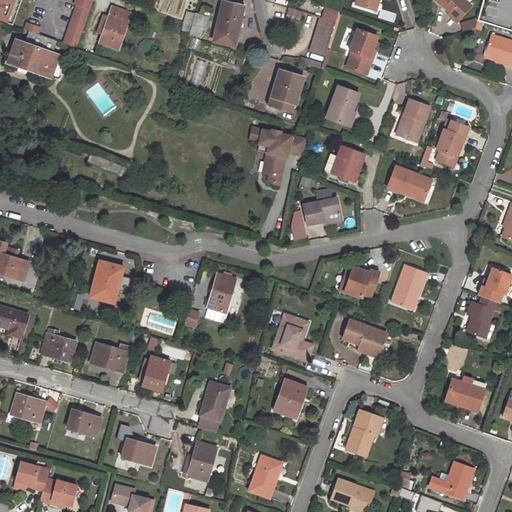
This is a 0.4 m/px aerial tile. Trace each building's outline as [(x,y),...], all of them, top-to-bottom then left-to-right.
[(0,0),(0,22),(5,24),(9,11),(13,0),(0,0)] [(19,0),(17,0),(13,0),(9,11),(14,13),(19,0)] [(75,49),(92,0),(91,0),(75,0),(74,6),(76,7),(63,45),(75,49)] [(374,0),(356,0),(355,4),(372,9),(374,0)] [(435,0),(449,12),(451,10),(459,18),(470,6),(467,3),(463,0),(435,0)] [(234,45),(235,40),(242,7),(222,2),(213,40),(234,45)] [(111,7),(108,17),(102,35),(99,43),(117,49),(127,22),(131,24),(134,15),(111,7)] [(302,12),(288,8),(285,15),(300,20),(302,12)] [(326,9),(323,19),(335,22),(338,13),(326,9)] [(451,10),(449,12),(447,14),(455,22),(459,18),(451,10)] [(14,13),(9,11),(5,24),(10,26),(14,13)] [(191,25),(194,16),(186,14),(184,22),(191,25)] [(207,18),(194,14),(194,16),(191,25),(201,28),(204,29),(207,18)] [(102,35),(108,17),(102,16),(96,32),(102,35)] [(326,50),(335,22),(323,19),(319,17),(308,51),(324,57),(326,50)] [(475,28),(477,21),(474,19),(459,24),(462,32),(475,28)] [(189,32),(191,25),(184,22),(182,30),(189,32)] [(27,32),(37,35),(40,29),(27,24),(24,31),(27,32)] [(201,28),(191,25),(189,32),(199,35),(201,28)] [(366,74),(371,59),(368,58),(371,51),(376,37),(356,29),(349,50),(351,51),(346,67),(366,74)] [(30,75),(32,70),(50,77),(58,56),(52,54),(56,42),(37,35),(27,32),(23,43),(15,40),(8,57),(5,56),(2,66),(26,75),(27,73),(30,75)] [(511,64),(511,42),(490,35),(483,56),(504,62),(503,64),(511,67),(511,64)] [(326,50),(324,57),(321,68),(324,70),(330,50),(326,50)] [(239,56),(238,57),(235,66),(241,68),(244,58),(239,56)] [(279,71),(276,80),(278,80),(273,96),(268,95),(265,104),(291,112),(301,78),(279,71)] [(278,80),(276,80),(273,79),(268,95),(273,96),(278,80)] [(325,117),(344,125),(349,112),(351,112),(358,94),(337,86),(325,117)] [(409,100),(404,114),(407,115),(399,135),(415,142),(428,107),(409,100)] [(349,112),(344,125),(349,126),(354,113),(351,112),(349,112)] [(407,115),(404,114),(396,134),(399,135),(407,115)] [(467,127),(450,121),(448,127),(447,130),(443,129),(436,149),(439,151),(435,159),(447,164),(450,155),(456,158),(459,149),(456,147),(460,137),(463,138),(467,127)] [(302,156),(306,140),(252,128),(250,140),(259,142),(257,151),(266,153),(265,163),(268,163),(266,174),(269,175),(268,182),(279,185),(285,157),(287,157),(288,153),(302,156)] [(353,182),(363,155),(341,146),(331,173),(353,182)] [(108,160),(89,154),(88,157),(86,162),(105,169),(108,160)] [(453,166),(456,158),(450,155),(447,164),(453,166)] [(120,165),(108,160),(105,169),(117,173),(120,165)] [(116,175),(123,178),(127,167),(120,165),(117,173),(116,175)] [(405,191),(424,199),(430,180),(394,166),(386,188),(404,194),(405,191)] [(82,189),(74,187),(73,191),(71,196),(79,198),(82,189)] [(318,202),(330,199),(328,190),(316,193),(318,202)] [(423,201),(424,199),(405,191),(404,194),(423,201)] [(322,221),(339,217),(336,198),(330,199),(318,202),(302,206),(306,224),(322,221)] [(511,202),(503,224),(506,225),(502,237),(511,240),(511,202)] [(292,241),(305,238),(299,210),(292,212),(289,226),(292,241)] [(0,273),(22,281),(28,262),(15,259),(2,255),(4,247),(6,243),(0,241),(0,273)] [(2,255),(15,259),(17,251),(4,247),(2,255)] [(121,276),(123,268),(99,261),(90,296),(114,303),(117,290),(121,276)] [(412,293),(418,295),(426,273),(404,265),(391,302),(406,308),(412,293)] [(378,273),(370,270),(369,273),(359,269),(352,266),(350,271),(343,291),(361,298),(362,295),(369,297),(378,273)] [(481,286),(478,296),(481,297),(495,302),(497,303),(501,294),(503,294),(510,275),(492,268),(487,280),(485,287),(481,286)] [(343,291),(350,271),(346,270),(339,289),(343,291)] [(225,313),(235,279),(216,274),(206,307),(208,308),(225,313)] [(130,279),(121,276),(117,290),(126,293),(130,279)] [(80,310),(84,295),(76,293),(72,308),(80,310)] [(412,310),(418,295),(412,293),(406,308),(412,310)] [(495,302),(481,297),(478,304),(471,301),(466,316),(471,317),(466,332),(485,339),(490,323),(488,323),(495,302)] [(0,326),(9,329),(13,330),(12,335),(21,338),(28,315),(0,306),(0,326)] [(225,313),(208,308),(206,316),(223,321),(226,313),(225,313)] [(197,313),(187,310),(183,324),(193,327),(197,313)] [(300,333),(304,321),(284,314),(272,349),(306,361),(309,351),(298,347),(301,341),(303,334),(300,333)] [(369,347),(380,351),(386,334),(349,320),(342,338),(356,343),(357,340),(361,341),(360,344),(358,350),(367,353),(369,347)] [(55,358),(61,360),(69,362),(75,342),(57,337),(58,331),(47,328),(41,353),(48,355),(48,356),(55,358)] [(154,350),(157,340),(150,338),(147,348),(154,350)] [(298,347),(309,351),(312,345),(301,341),(298,347)] [(122,372),(128,347),(119,344),(118,349),(96,343),(90,362),(122,372)] [(378,357),(380,351),(369,347),(367,353),(378,357)] [(150,356),(149,361),(143,382),(142,385),(160,391),(166,372),(173,374),(176,364),(150,356)] [(143,382),(149,361),(144,359),(138,380),(143,382)] [(228,374),(231,365),(225,363),(222,372),(228,374)] [(451,379),(445,397),(462,403),(461,406),(476,411),(485,384),(463,377),(461,382),(451,379)] [(286,408),(296,411),(300,397),(302,398),(305,387),(284,380),(273,410),(284,414),(286,408)] [(220,421),(229,388),(209,383),(200,415),(220,421)] [(511,392),(501,416),(511,419),(511,416),(511,392)] [(38,422),(44,404),(37,402),(38,400),(16,394),(10,414),(38,422)] [(462,403),(445,397),(444,402),(460,408),(461,406),(462,403)] [(294,417),(296,411),(286,408),(284,414),(294,417)] [(95,436),(100,419),(71,410),(66,428),(95,436)] [(357,429),(363,412),(359,411),(353,428),(357,429)] [(381,419),(363,412),(357,429),(353,428),(345,448),(365,456),(372,435),(375,436),(381,419)] [(220,421),(200,415),(197,427),(216,434),(220,421)] [(149,465),(155,447),(133,441),(127,439),(127,436),(132,435),(129,427),(120,424),(116,439),(125,442),(121,457),(149,465)] [(197,443),(192,458),(187,474),(187,475),(206,481),(216,448),(197,443)] [(187,474),(192,458),(187,456),(182,473),(187,474)] [(272,478),(278,462),(261,456),(248,490),(269,498),(275,479),(272,478)] [(42,490),(45,478),(46,476),(36,473),(38,467),(20,462),(15,480),(16,480),(28,483),(27,485),(42,490)] [(463,499),(473,470),(453,462),(446,482),(432,477),(428,486),(463,499)] [(46,476),(48,470),(38,467),(36,473),(46,476)] [(42,490),(39,500),(49,503),(50,500),(65,504),(72,506),(77,486),(45,478),(42,490)] [(330,498),(350,505),(366,511),(373,492),(337,479),(330,498)] [(28,483),(16,480),(14,487),(26,491),(27,485),(28,483)] [(111,501),(125,505),(125,503),(129,504),(129,506),(127,511),(149,511),(153,501),(133,496),(134,490),(115,485),(111,501)] [(428,511),(437,511),(441,503),(421,495),(418,504),(430,508),(428,511)]
